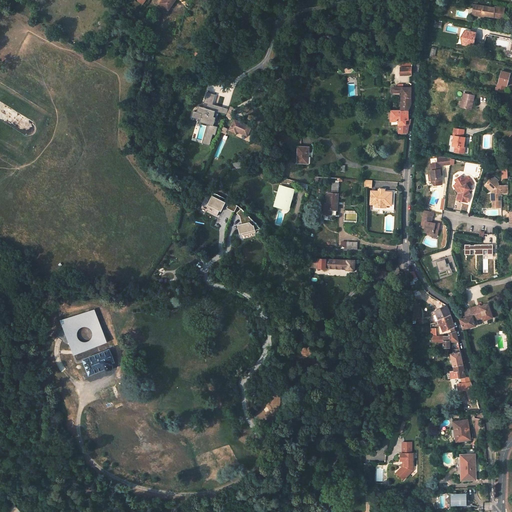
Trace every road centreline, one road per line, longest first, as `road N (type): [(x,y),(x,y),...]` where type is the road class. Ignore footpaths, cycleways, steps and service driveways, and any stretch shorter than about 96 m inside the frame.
road 1 (residential): [(311,511),(335,458),(380,450),(393,429),(404,395),(405,250)]
road 2 (unknown): [(236,201),(208,268),(263,309),(265,348),(242,399),(271,446)]
road 3 (residential): [(495,511),(487,425),(457,320),(405,250)]
road 4 (residential): [(405,250),(405,172),(430,0)]
